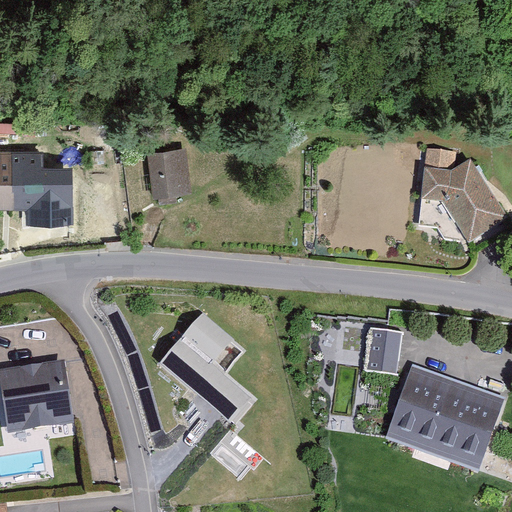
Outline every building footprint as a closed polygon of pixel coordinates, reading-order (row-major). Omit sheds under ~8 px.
[(424,166),(418,194),(441,205),(469,239),(508,217),(471,161),(461,163),(461,151),(432,149),(430,165),(424,166)] [(200,192),(192,151),(155,158),(163,199),(200,192)] [(0,155),(0,206),(53,209),(55,157),(0,155)] [(200,314),(158,362),(230,424),(252,399),(209,362),(229,340),(200,314)] [(363,328),(362,367),(395,370),(401,333),(363,328)] [(66,367),(0,378),(0,381),(11,444),(77,433),(66,367)] [(412,367),(381,437),(476,466),(504,397),(412,367)]
